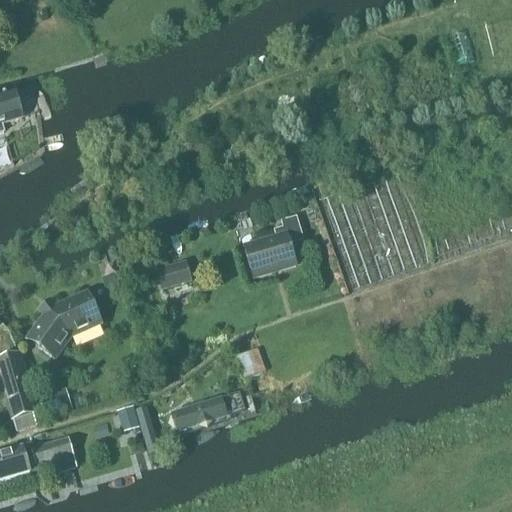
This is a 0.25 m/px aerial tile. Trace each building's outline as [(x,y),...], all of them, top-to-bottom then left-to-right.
[(14,92),(0,95),(0,135),(4,135),(2,126),(23,120),(14,92)] [(254,280),(297,267),(290,246),(304,242),(297,218),(282,223),(283,229),(274,232),(277,239),(245,249),(254,280)] [(192,283),(186,264),(156,273),(162,292),(192,283)] [(120,271),(102,277),(109,297),(126,292),(120,271)] [(45,318),(28,341),(55,361),(78,330),(97,321),(87,295),(55,309),(44,317),(45,318)] [(0,376),(16,431),(39,424),(19,355),(9,334),(1,326),(0,326),(0,349),(8,358),(0,360),(0,376)] [(236,360),(245,384),(265,376),(257,352),(236,360)] [(41,421),(72,411),(68,398),(37,408),(41,421)] [(168,417),(175,436),(226,420),(221,401),(168,417)] [(160,454),(147,410),(136,413),(139,425),(149,457),(160,454)] [(133,418),(120,422),(123,432),(136,428),(133,418)] [(28,470),(59,461),(55,445),(31,452),(30,447),(0,455),(0,484),(30,476),(28,470)]
